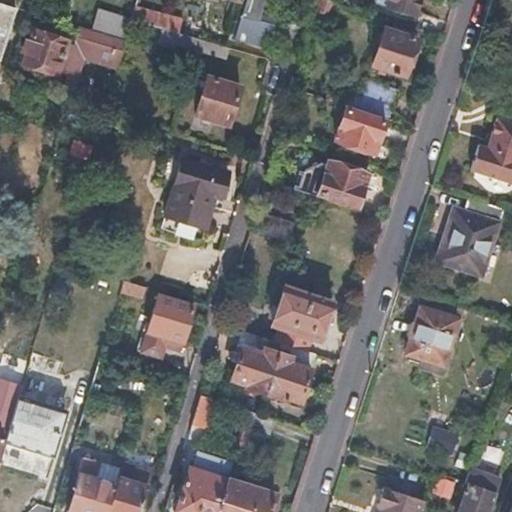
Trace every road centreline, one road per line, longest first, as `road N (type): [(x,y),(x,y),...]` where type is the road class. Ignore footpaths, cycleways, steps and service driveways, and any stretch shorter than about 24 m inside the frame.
road 1 (residential): [(477,0),(310,511)]
road 2 (residential): [(154,511),(289,63)]
